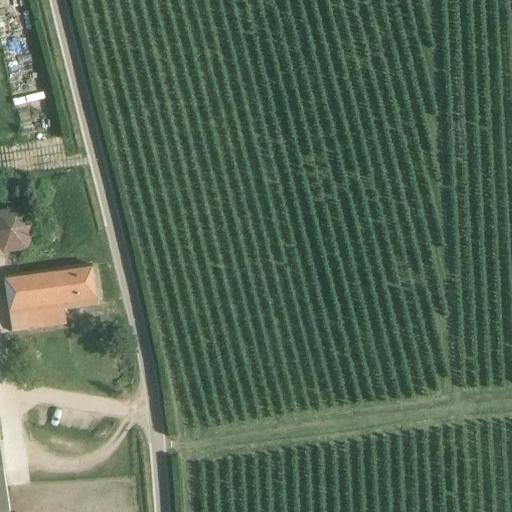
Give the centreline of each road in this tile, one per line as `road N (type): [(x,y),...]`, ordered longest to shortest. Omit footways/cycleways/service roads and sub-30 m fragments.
road 1 (unclassified): [(160,511),(146,377),(54,0)]
road 2 (track): [(511,401),(197,446),(154,445)]
